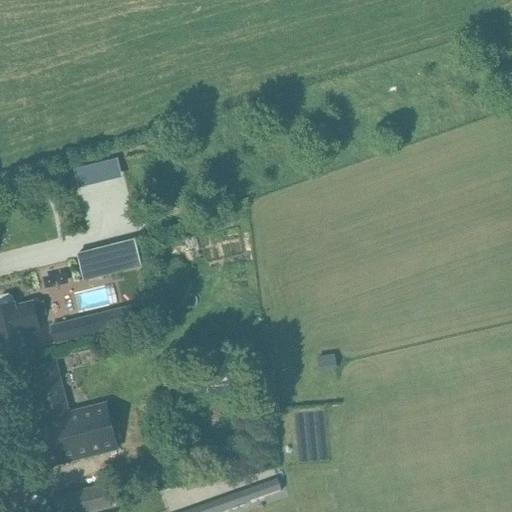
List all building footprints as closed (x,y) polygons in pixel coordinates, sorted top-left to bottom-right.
[(84,280),(141,266),(134,240),(78,254),(84,280)] [(0,303),(1,307),(0,307),(0,355),(25,350),(21,333),(39,329),(36,317),(32,302),(15,306),(14,304),(12,297),(9,295),(1,297),(0,298),(0,303)] [(55,343),(131,325),(127,308),(51,326),(55,343)] [(318,358),(320,368),(335,365),(334,356),(318,358)] [(106,404),(68,413),(55,362),(30,368),(43,420),(34,422),(45,467),(117,449),(106,404)] [(204,380),(206,394),(230,391),(228,377),(204,380)] [(207,432),(229,431),(226,401),(205,403),(207,432)] [(277,478),(183,511),(220,511),(282,490),(277,478)] [(90,511),(111,507),(106,485),(53,498),(56,511),(90,511)]
